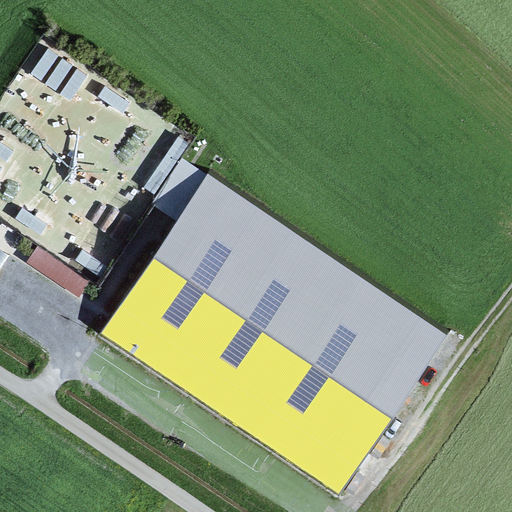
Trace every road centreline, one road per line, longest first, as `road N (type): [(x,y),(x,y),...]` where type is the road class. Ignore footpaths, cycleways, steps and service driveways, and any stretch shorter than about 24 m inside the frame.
road 1 (track): [(32,396),(67,343),(320,511)]
road 2 (track): [(344,511),(511,293)]
road 3 (track): [(204,511),(0,375)]
road 4 (track): [(67,343),(156,214)]
